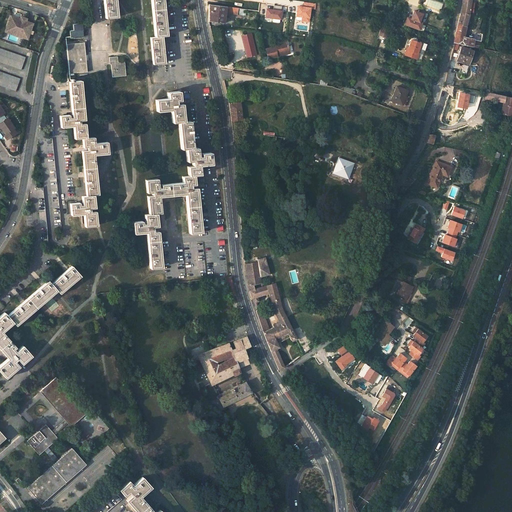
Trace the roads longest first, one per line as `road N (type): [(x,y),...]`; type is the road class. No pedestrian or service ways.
road 1 (residential): [(459,0),(421,144),(388,205),(352,311),(338,334),(279,376)]
road 2 (tertiary): [(212,81),(238,281),(264,351)]
road 3 (unclassified): [(23,184),(43,60),(60,16)]
road 4 (primary): [(474,359),(399,511)]
road 5 (primary): [(407,511),(452,426),(474,359)]
road 6 (unknown): [(39,85),(52,103),(61,216)]
